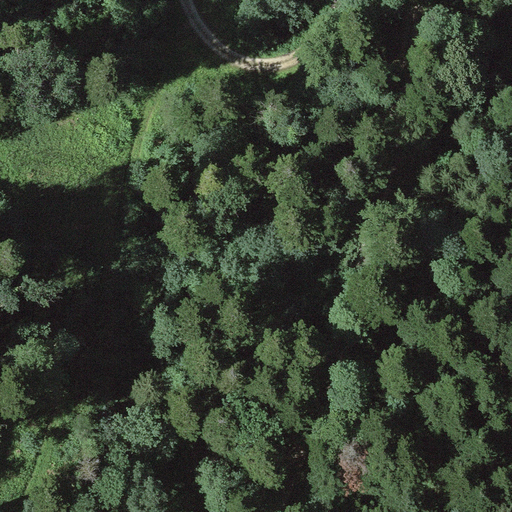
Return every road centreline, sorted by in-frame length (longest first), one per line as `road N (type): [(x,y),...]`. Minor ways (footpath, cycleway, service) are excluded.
road 1 (track): [(418,0),(398,125),(290,511)]
road 2 (track): [(184,0),(195,25),(225,55),(252,69),(306,76),(330,70),(353,0)]
